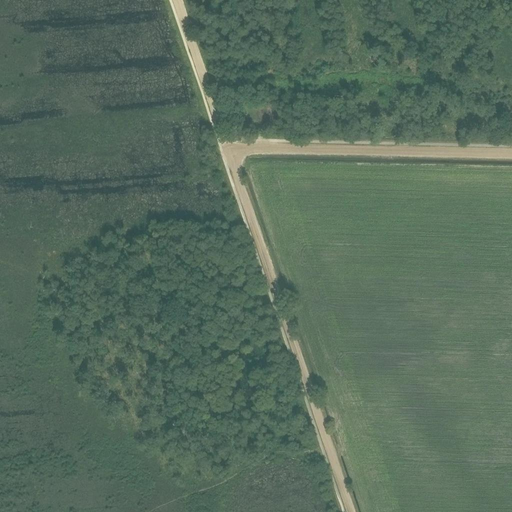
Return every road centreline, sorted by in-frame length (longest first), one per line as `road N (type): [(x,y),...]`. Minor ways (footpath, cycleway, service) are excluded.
road 1 (track): [(228,148),(349,511)]
road 2 (track): [(228,148),(511,154)]
road 3 (track): [(177,0),(228,148)]
